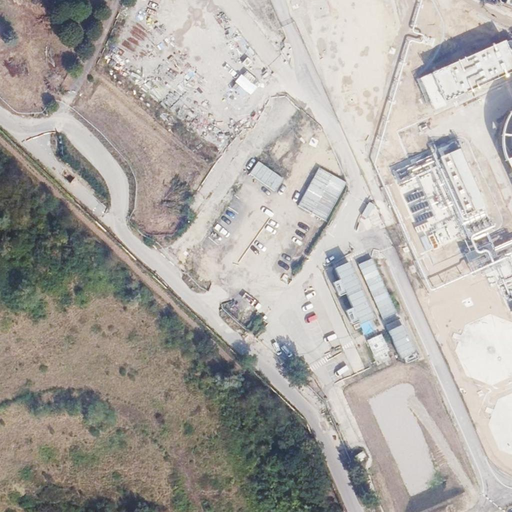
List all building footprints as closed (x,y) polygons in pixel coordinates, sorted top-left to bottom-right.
[(432,61),(437,62),(436,69),(448,71),(449,62),(445,62),(446,56),(433,55),(432,61)] [(370,89),(385,94),(393,72),(378,67),(370,89)] [(416,83),(407,80),(402,95),(411,98),(416,83)] [(316,143),(327,134),(321,127),(310,135),(316,143)] [(277,161),(302,142),(292,129),(267,149),(277,161)] [(274,192),(283,179),(258,161),(248,174),(274,192)] [(328,220),(345,181),(316,168),(298,207),(328,220)] [(490,178),(483,181),(489,195),(496,193),(490,178)] [(375,224),(383,210),(368,203),(361,216),(375,224)] [(486,248),(499,245),(496,232),(483,236),(486,248)] [(369,253),(353,259),(383,329),(398,322),(369,253)] [(511,308),(511,281),(500,287),(511,309),(511,308)] [(414,398),(428,393),(402,326),(388,332),(414,398)] [(398,511),(423,511),(418,501),(398,511)]
